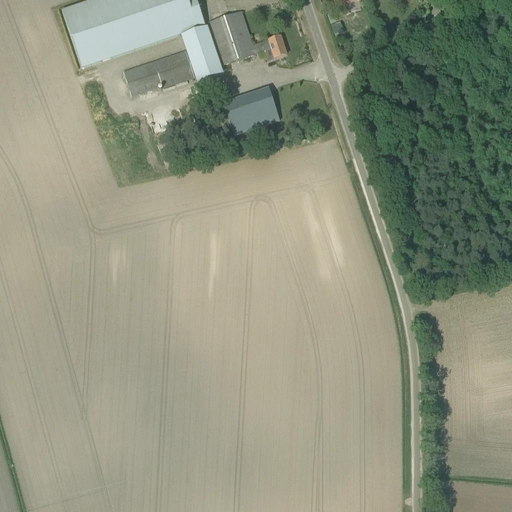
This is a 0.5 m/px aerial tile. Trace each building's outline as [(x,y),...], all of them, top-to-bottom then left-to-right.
[(98,0),(61,12),(81,70),(205,28),(195,0),(98,0)] [(331,0),(335,9),(358,0),(331,0)] [(268,42),(252,48),(241,14),(207,25),(221,68),(264,53),(263,51),(270,49),(274,60),(286,56),(280,38),(268,42)] [(123,75),(131,98),(161,88),(162,90),(194,79),(185,53),(123,75)] [(223,105),(234,137),(279,122),(268,90),(223,105)]
